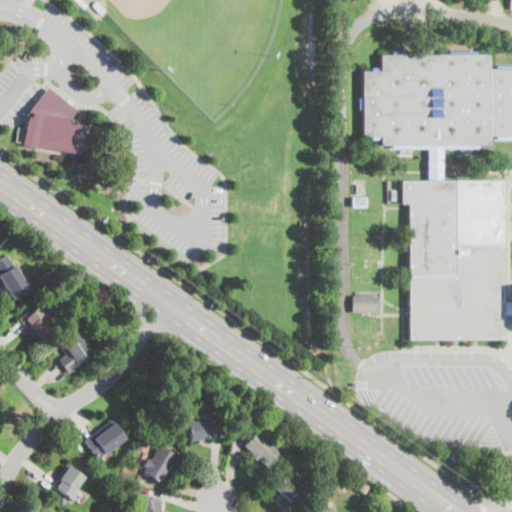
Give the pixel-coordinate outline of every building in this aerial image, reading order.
[(104,9),(99,15),(91,6),(96,1),(104,9)] [(427,149),(391,149),(391,145),(380,145),(380,140),(371,140),(371,136),(361,136),(361,110),(358,110),(358,98),(361,98),(361,71),(370,71),(370,68),(379,68),(379,55),(392,55),(392,51),(408,51),(408,55),(449,55),(449,51),(476,51),(476,55),(489,54),(489,69),(495,69),(495,66),(511,65),(511,139),(496,139),(496,136),(489,136),(489,144),(478,144),(478,148),(442,148),(427,149)] [(65,99),(68,97),(73,101),(71,104),(76,109),(68,119),(67,122),(79,124),(74,152),(22,144),(27,116),(30,116),(30,115),(25,114),(48,86),(65,99)] [(427,181),(427,149),(442,148),(442,181),(427,181)] [(442,181),(502,180),(503,339),(408,340),(407,204),(401,204),(401,181),(427,181),(442,181)] [(365,206),(351,206),(351,198),(365,198),(365,206)] [(353,231),(353,216),(375,216),(375,231),(353,231)] [(364,258),(353,258),(353,243),(376,243),(375,258),(364,258)] [(17,297),(13,300),(0,279),(0,261),(7,256),(29,289),(17,297)] [(376,269),(375,283),(353,282),(353,268),(376,269)] [(375,293),(375,308),(353,307),(353,293),(375,293)] [(46,312),(43,314),(54,327),(38,340),(20,319),(30,309),(32,312),(40,305),(46,312)] [(376,319),(376,333),(353,333),(353,319),(376,319)] [(89,356),(67,370),(60,359),(66,355),(59,344),(79,332),(92,354),(89,356)] [(234,396),(228,402),(222,397),(228,390),(234,396)] [(199,440),(191,441),(189,421),(208,418),(211,439),(199,440)] [(100,457),(98,459),(84,440),(111,420),(125,438),(100,457)] [(257,431),(262,436),(266,431),(272,436),(267,441),(276,449),(279,447),(283,450),(267,467),(243,445),(257,431)] [(167,470),(161,480),(147,472),(163,447),(176,455),(167,470)] [(333,462),(330,465),(331,466),(325,474),(319,469),(325,461),(326,462),(329,458),(333,462)] [(77,494),(73,500),(56,488),(60,481),(59,480),(68,466),(84,476),(75,491),(77,494)] [(290,501),(289,501),(274,488),(290,469),(297,474),(291,480),(301,488),(290,501)] [(365,489),(359,500),(349,494),(356,483),(365,489)] [(157,497),(159,511),(141,511),(141,509),(140,500),(157,497)] [(313,511),(320,502),(333,511),(313,511)]
